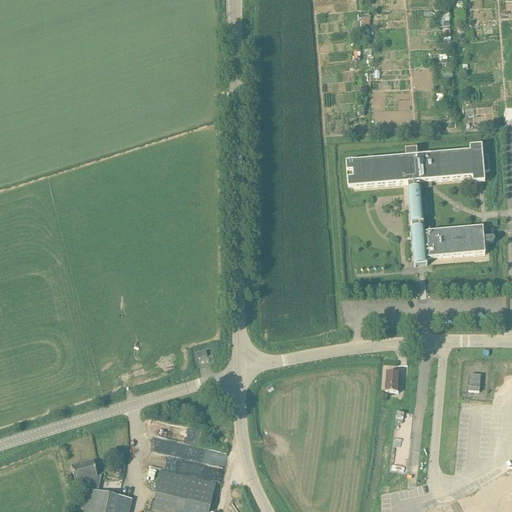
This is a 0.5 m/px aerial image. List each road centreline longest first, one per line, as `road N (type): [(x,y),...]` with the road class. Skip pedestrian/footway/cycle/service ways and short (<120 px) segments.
road 1 (unclassified): [(238,373),(235,0)]
road 2 (unclassified): [(511,341),(394,344),(238,373)]
road 3 (unclassified): [(238,373),(0,446)]
road 4 (unclassified): [(267,511),(242,451),(238,373)]
